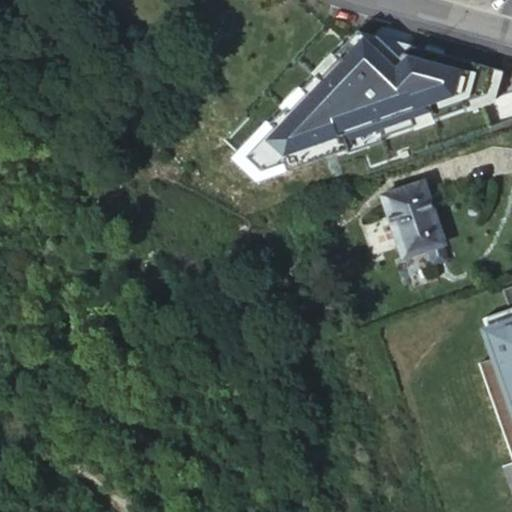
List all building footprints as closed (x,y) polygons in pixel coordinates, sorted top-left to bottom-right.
[(511,69),(357,24),(233,146),(260,174),(328,152),(345,168),(511,120),(511,69)] [(418,180),(404,185),(408,195),(421,190),(418,180)] [(404,185),(376,194),(397,255),(413,250),(439,241),(421,190),(408,195),(404,185)] [(446,263),(439,241),(413,250),(421,272),(446,263)] [(511,309),(509,311),(501,313),(473,322),(511,439),(511,309)]
